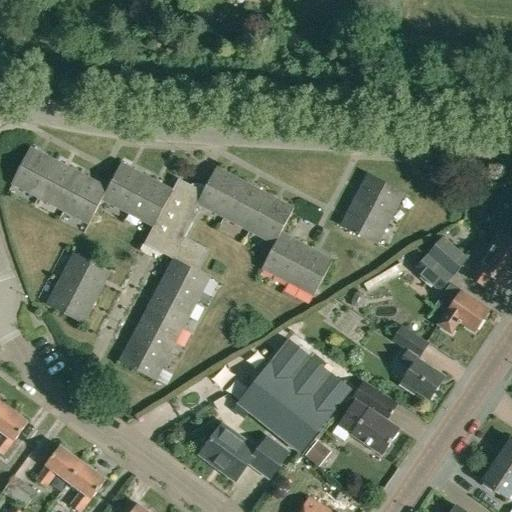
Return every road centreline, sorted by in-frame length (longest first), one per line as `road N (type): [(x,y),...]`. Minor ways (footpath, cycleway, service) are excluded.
road 1 (residential): [(511,151),(0,117)]
road 2 (unknown): [(229,135),(79,412)]
road 3 (residential): [(212,511),(38,381),(0,321)]
road 4 (tertiary): [(393,511),(511,334)]
